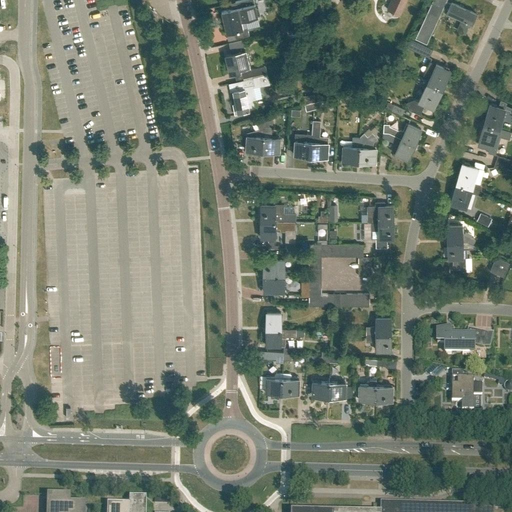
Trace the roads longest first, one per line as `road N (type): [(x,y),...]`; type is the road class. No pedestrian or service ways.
road 1 (tertiary): [(256,470),(511,473)]
road 2 (tertiary): [(511,449),(258,445)]
road 3 (unclassified): [(231,425),(231,295),(218,173)]
road 4 (residential): [(425,187),(218,173)]
road 5 (tertiary): [(0,462),(205,471)]
road 6 (tertiary): [(203,441),(0,438)]
road 7 (residential): [(425,187),(501,21)]
road 8 (unclassified): [(218,173),(180,0)]
road 9 (residential): [(407,306),(407,262),(425,187)]
